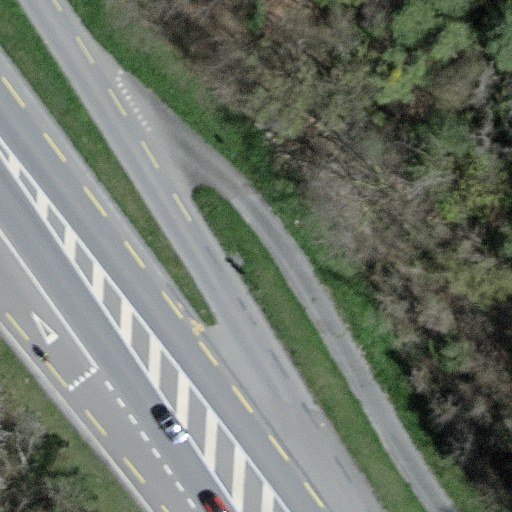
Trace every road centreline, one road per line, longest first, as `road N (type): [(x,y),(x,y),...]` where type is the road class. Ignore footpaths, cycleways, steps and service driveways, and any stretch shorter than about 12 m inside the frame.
road 1 (unclassified): [(322,511),(277,388),(34,0)]
road 2 (primary): [(0,153),(261,511)]
road 3 (unclassified): [(0,281),(38,332),(215,511)]
